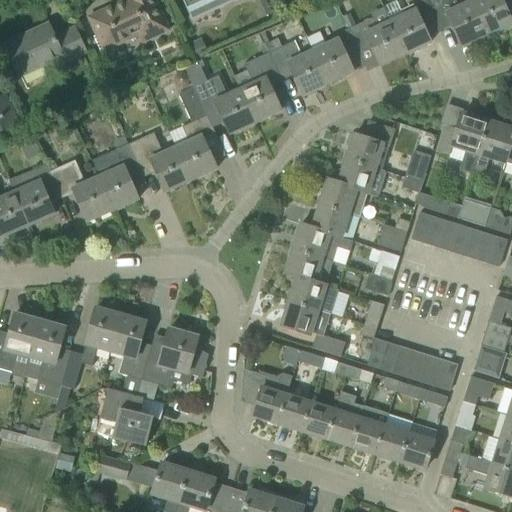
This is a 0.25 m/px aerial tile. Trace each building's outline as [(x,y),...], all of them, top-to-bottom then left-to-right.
[(141,44),(168,32),(153,0),(125,0),(126,1),(88,18),(96,36),(93,38),(102,57),(114,51),(113,48),(137,37),(141,44)] [(395,1),(381,8),(403,56),(430,43),(427,38),(439,32),(424,0),(400,11),(395,1)] [(454,0),(424,0),(439,32),(451,27),(460,47),(486,35),(469,0),(468,0),(457,5),(454,0)] [(511,0),(469,0),(486,35),(511,23),(507,14),(511,11),(511,0)] [(266,6),(258,10),(262,19),(270,15),(266,6)] [(371,18),(346,30),(358,57),(372,51),(379,67),(403,56),(381,8),(369,14),(371,18)] [(341,17),(347,28),(354,25),(348,14),(341,17)] [(4,45),(12,63),(19,78),(60,59),(63,64),(85,54),(74,29),(54,38),(47,25),(4,45)] [(311,50),(310,50),(326,85),(353,73),(348,62),(358,57),(346,30),(323,40),(319,32),(306,38),(311,50)] [(206,52),(200,39),(188,45),(193,57),(206,52)] [(267,53),(280,82),(293,76),(302,96),(326,85),(310,50),(299,55),(292,42),(281,47),(278,39),(264,45),(267,53)] [(251,82),(238,88),(254,124),(280,112),(269,87),(280,82),(267,53),(243,64),(251,82)] [(172,82),(175,88),(181,90),(187,87),(190,81),(187,75),(181,73),(175,75),(172,82)] [(218,76),(192,87),(205,115),(207,117),(212,129),(224,123),(229,135),(254,124),(238,88),(226,94),(218,76)] [(186,140),(174,146),(190,181),(216,170),(207,150),(219,144),(212,129),(207,117),(205,115),(192,87),(191,85),(176,92),(190,123),(181,128),(186,140)] [(0,132),(20,123),(6,93),(0,95),(0,132)] [(119,101),(113,104),(115,110),(122,107),(119,101)] [(472,170),(473,171),(489,123),(461,114),(456,130),(444,126),(436,152),(448,156),(451,148),(464,152),(458,171),(471,175),(472,170)] [(349,148),(346,160),(381,171),(381,170),(393,132),(367,123),(362,138),(353,135),(353,137),(350,136),(348,137),(346,145),(347,147),(349,148)] [(505,165),(506,163),(505,163),(511,141),(511,129),(489,123),(473,171),(483,173),(488,160),(505,165)] [(153,133),(127,144),(143,179),(156,173),(165,193),(190,181),(174,146),(162,152),(153,133)] [(124,136),(112,141),(116,149),(127,144),(124,136)] [(97,176),(96,176),(112,211),(138,200),(133,190),(145,185),(143,179),(127,144),(116,149),(90,161),(97,176)] [(74,160),(49,171),(61,199),(74,194),(86,222),(112,211),(96,176),(84,181),(74,160)] [(336,172),(333,182),(338,184),(358,191),(366,193),(365,195),(367,195),(368,194),(376,197),(384,171),(381,170),(381,171),(346,160),(342,171),(339,170),(336,172)] [(13,190),(12,191),(28,226),(54,215),(49,205),(61,199),(49,171),(46,164),(23,174),(23,173),(8,180),(13,190)] [(406,168),(403,178),(416,182),(419,172),(406,168)] [(416,182),(403,178),(400,188),(413,192),(416,182)] [(326,180),(319,206),(347,214),(347,213),(359,217),(365,195),(366,193),(358,191),(338,184),(333,182),(326,180)] [(28,226),(12,191),(0,196),(0,195),(0,231),(2,237),(28,226)] [(444,215),(458,219),(462,206),(449,202),(444,215)] [(319,206),(312,229),(340,237),(347,214),(319,206)] [(462,206),(458,219),(469,222),(473,210),(462,206)] [(484,227),(508,234),(511,223),(511,217),(508,217),(504,219),(499,211),(490,208),(484,227)] [(410,239),(423,244),(432,217),(419,213),(410,239)] [(423,244),(436,248),(445,221),(432,217),(423,244)] [(397,218),(394,228),(393,229),(406,233),(409,222),(397,218)] [(436,248),(448,251),(457,225),(445,221),(436,248)] [(300,225),(292,251),(332,263),(332,261),(333,262),(337,248),(349,251),(352,241),(340,237),(312,229),(300,225)] [(393,229),(394,228),(383,225),(377,245),(400,252),(406,233),(393,229)] [(448,251),(461,255),(470,229),(457,225),(448,251)] [(461,255),(473,259),(482,233),(470,229),(461,255)] [(473,259),(486,263),(494,236),(482,233),(473,259)] [(494,236),(486,263),(498,267),(507,240),(494,236)] [(284,275),(296,278),(315,283),(324,286),(325,284),(332,263),(292,251),(284,275)] [(390,281),(394,271),(376,264),(372,275),(372,276),(390,281)] [(511,268),(505,266),(502,275),(511,278),(511,268)] [(372,276),(372,275),(368,273),(363,288),(386,295),(390,281),(372,276)] [(296,278),(288,303),(318,312),(327,285),(325,284),(324,286),(315,283),(296,278)] [(491,308),(511,315),(511,301),(495,296),(491,308)] [(318,312),(288,303),(280,326),(311,336),(318,312)] [(121,316),(95,308),(80,363),(91,366),(96,349),(110,353),(121,316)] [(15,355),(29,359),(39,321),(14,314),(9,335),(0,332),(0,368),(11,371),(15,355)] [(363,324),(363,326),(375,330),(377,324),(379,319),(366,315),(363,324)] [(121,316),(110,353),(122,356),(117,375),(141,381),(151,346),(139,343),(145,323),(121,316)] [(37,379),(60,386),(61,386),(67,364),(70,352),(59,349),(64,329),(39,321),(29,359),(41,362),(37,379)] [(488,322),(480,346),(490,349),(494,337),(500,338),(504,327),(488,322)] [(375,330),(363,326),(360,334),(373,339),(375,330)] [(204,370),(206,368),(205,365),(208,357),(193,352),(197,338),(168,329),(162,350),(151,346),(141,381),(170,389),(172,380),(188,385),(191,375),(202,379),(204,370)] [(311,347),(340,357),(345,343),(316,333),(311,347)] [(366,365),(379,369),(388,342),(374,338),(366,365)] [(379,369),(390,373),(399,346),(388,342),(379,369)] [(297,361),(301,351),(284,346),(283,351),(282,355),(282,357),(282,358),(283,360),(284,362),(286,363),(295,366),(297,361)] [(390,373),(401,376),(411,350),(399,346),(390,373)] [(472,369),(471,371),(480,374),(498,380),(506,355),(490,349),(480,346),(472,369)] [(401,376),(413,380),(422,353),(411,350),(401,376)] [(297,361),(308,365),(311,354),(301,351),(297,361)] [(413,380),(425,384),(434,357),(422,353),(413,380)] [(425,384),(437,388),(446,361),(434,357),(425,384)] [(446,361),(437,388),(448,391),(457,364),(446,361)] [(339,363),(336,373),(346,377),(350,366),(339,363)] [(67,364),(61,386),(73,389),(79,367),(67,364)] [(350,366),(346,377),(357,380),(361,370),(350,366)] [(252,416),(278,424),(287,394),(286,393),(291,380),(282,377),(276,380),(258,374),(243,370),(241,396),(257,401),(252,416)] [(470,376),(462,401),(474,405),(477,396),(488,399),(493,383),(470,376)] [(382,388),(395,393),(399,382),(385,378),(382,388)] [(395,393),(420,400),(423,389),(399,382),(395,393)] [(423,389),(420,400),(443,408),(447,397),(423,389)] [(115,423),(111,438),(145,446),(153,417),(139,414),(143,399),(106,390),(99,419),(115,423)] [(278,424),(302,432),(312,401),(287,394),(278,424)] [(57,397),(52,416),(59,413),(59,411),(64,408),(67,399),(57,397)] [(327,440),(351,447),(364,406),(339,399),(335,409),(336,409),(327,440)] [(302,432),(327,440),(336,409),(335,409),(312,401),(302,432)] [(462,401),(455,426),(470,431),(470,430),(474,416),(471,416),(474,405),(462,401)] [(351,447),(375,455),(388,415),(387,414),(388,413),(364,406),(351,447)] [(375,455),(400,463),(410,432),(413,423),(388,415),(375,455)] [(511,417),(505,415),(497,440),(511,444),(511,417)] [(48,445),(54,429),(40,426),(35,442),(48,445)] [(455,426),(447,450),(460,454),(463,443),(475,432),(470,430),(470,431),(455,426)] [(410,432),(400,463),(424,470),(434,440),(410,432)] [(511,444),(497,440),(490,462),(490,464),(511,470),(511,444)] [(460,454),(447,450),(445,456),(439,475),(452,479),(460,454)] [(58,469),(70,472),(74,458),(61,454),(58,469)] [(94,472),(126,481),(130,463),(99,455),(94,472)] [(511,470),(490,464),(490,462),(468,455),(464,469),(488,477),(484,489),(511,498),(511,497),(511,470)] [(163,511),(164,511),(174,511),(188,472),(161,463),(151,496),(166,501),(163,511)] [(223,511),(228,500),(210,494),(214,480),(188,472),(174,511),(187,511),(188,508),(201,511),(223,511)] [(271,511),(277,496),(261,491),(260,495),(249,491),(245,505),(228,500),(223,511),(271,511)] [(277,496),(271,511),(301,511),(304,504),(277,496)]
